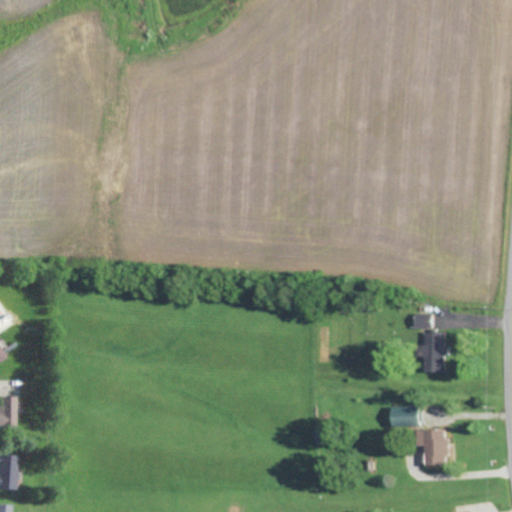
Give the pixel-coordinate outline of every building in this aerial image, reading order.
[(433,312),(416,313),(416,328),(433,327),(433,312)] [(447,371),(446,331),(426,331),(426,345),(418,345),(418,357),(424,357),(425,371),(447,371)] [(0,426),(12,426),(11,396),(0,395),(0,426)] [(421,426),(420,405),(393,406),(394,427),(421,426)] [(418,429),(418,445),(425,445),(425,464),(448,464),(448,429),(418,429)] [(15,455),(0,454),(0,488),(14,489),(15,455)] [(0,511),(8,511),(8,504),(0,503),(0,511)]
